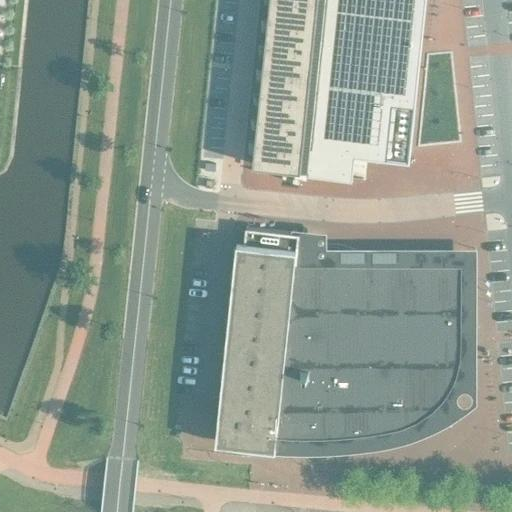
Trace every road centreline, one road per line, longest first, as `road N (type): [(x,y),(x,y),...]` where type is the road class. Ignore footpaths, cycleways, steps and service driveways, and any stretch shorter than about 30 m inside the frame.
road 1 (tertiary): [(116,511),(152,179)]
road 2 (unclassified): [(511,201),(342,209),(217,201)]
road 3 (unclassified): [(217,201),(240,0)]
road 4 (unclassified): [(217,201),(197,402)]
road 5 (tertiary): [(152,179),(170,0)]
